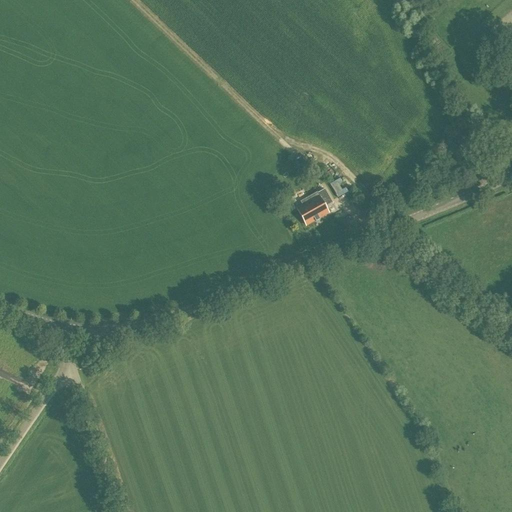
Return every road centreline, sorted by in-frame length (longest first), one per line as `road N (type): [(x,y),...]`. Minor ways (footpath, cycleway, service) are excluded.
road 1 (tertiary): [(59,330),(148,325),(384,235),(511,174)]
road 2 (unclassified): [(121,511),(73,369)]
